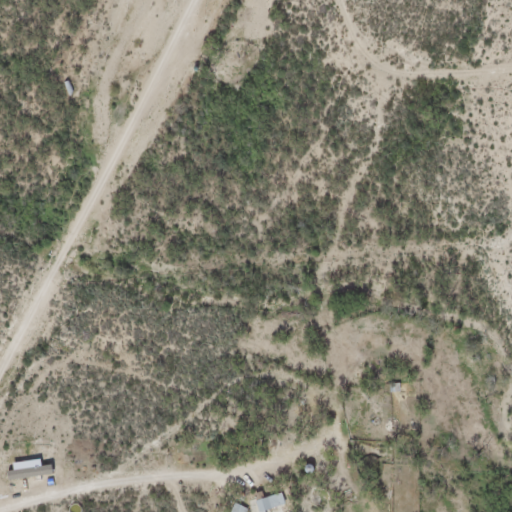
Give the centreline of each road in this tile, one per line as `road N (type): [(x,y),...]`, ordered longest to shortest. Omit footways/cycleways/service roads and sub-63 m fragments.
road 1 (track): [(401,511),(343,412),(321,286),(432,0)]
road 2 (track): [(343,412),(283,460),(228,473),(91,484),(4,511)]
road 3 (residential): [(321,286),(277,251),(268,207),(366,55),(417,48)]
